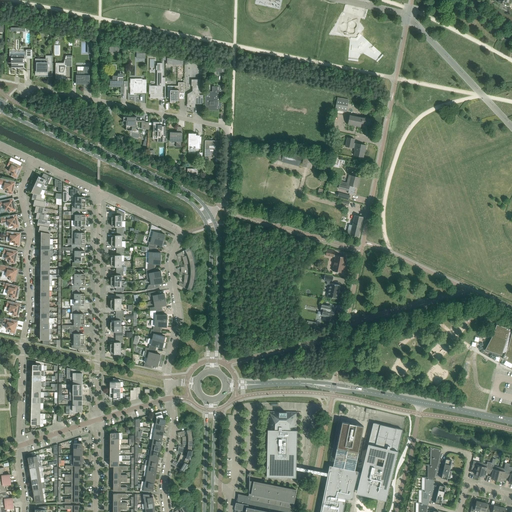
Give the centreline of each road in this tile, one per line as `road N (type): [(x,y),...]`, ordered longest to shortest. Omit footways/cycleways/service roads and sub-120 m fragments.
road 1 (residential): [(19,445),(29,311),(20,189),(33,160)]
road 2 (residential): [(220,206),(227,196),(227,128),(24,88)]
road 3 (residential): [(168,383),(179,321),(170,264),(181,234),(98,191)]
road 4 (tertiary): [(210,212),(186,189),(0,100)]
road 5 (tertiary): [(0,110),(181,197),(203,218)]
road 6 (residential): [(96,419),(98,191)]
road 7 (residential): [(363,241),(395,78)]
road 8 (tertiary): [(216,372),(219,241),(210,212)]
road 9 (tertiary): [(203,218),(211,246),(207,372)]
road 10 (unclassified): [(334,384),(363,241)]
